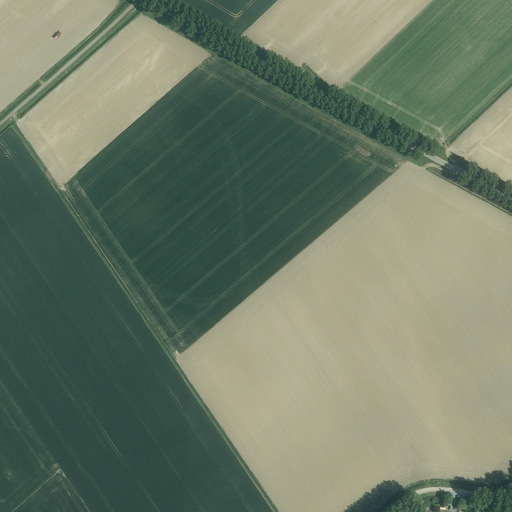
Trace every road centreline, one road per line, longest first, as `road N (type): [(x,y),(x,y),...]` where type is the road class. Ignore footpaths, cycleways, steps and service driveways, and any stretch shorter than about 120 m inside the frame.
road 1 (tertiary): [(511,200),(148,0)]
road 2 (track): [(137,0),(0,124)]
road 3 (unclassified): [(389,511),(432,489),(511,487)]
